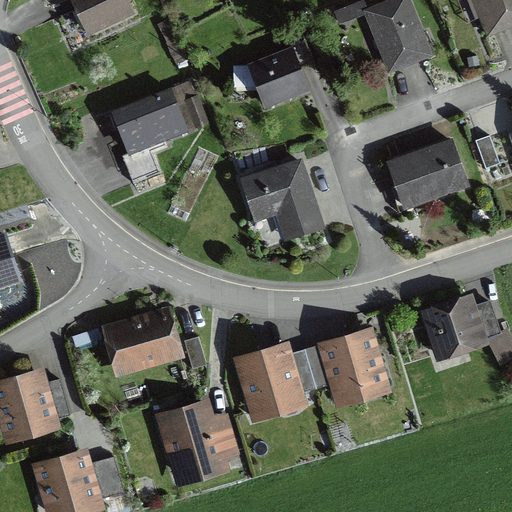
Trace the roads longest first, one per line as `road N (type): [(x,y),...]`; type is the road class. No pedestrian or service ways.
road 1 (residential): [(511,81),(370,131),(347,148),(346,174),(389,292)]
road 2 (residential): [(136,262),(219,297),(289,306),(389,292)]
road 3 (residential): [(0,83),(41,171),(136,262)]
road 4 (residential): [(0,353),(47,334),(136,262)]
road 5 (residential): [(389,292),(511,252)]
